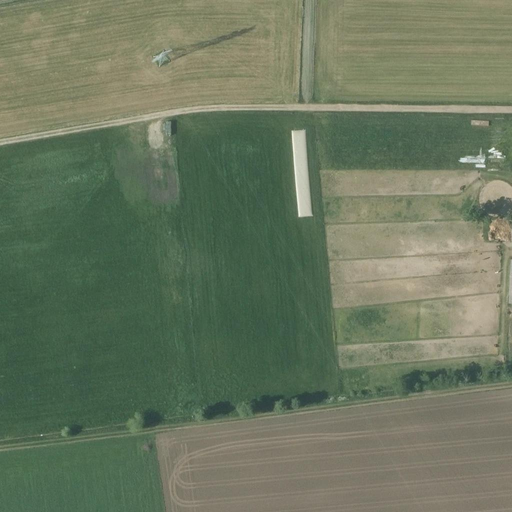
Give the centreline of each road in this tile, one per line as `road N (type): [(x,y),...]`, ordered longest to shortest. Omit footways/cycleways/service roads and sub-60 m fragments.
road 1 (track): [(0,448),(511,382)]
road 2 (track): [(511,111),(208,109),(0,143)]
